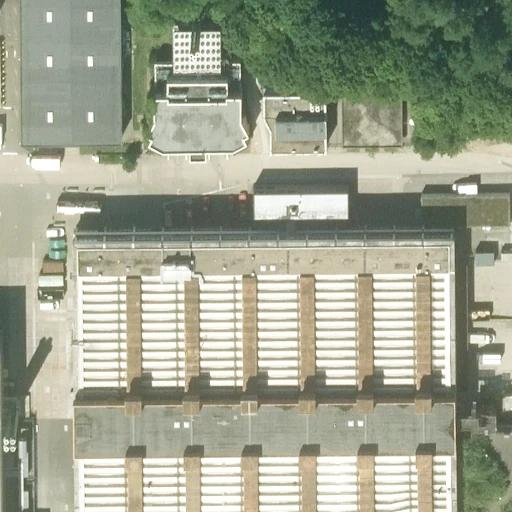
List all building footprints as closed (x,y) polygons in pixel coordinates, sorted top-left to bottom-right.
[(121,0),(21,0),(23,107),(122,106),(121,0)] [(173,0),(174,31),(155,31),(156,84),(145,103),(164,114),(231,112),(252,102),(242,82),(242,30),(222,31),(221,0),(173,0)] [(404,55),(342,56),(343,114),(404,113),(404,55)] [(328,56),(265,57),(266,79),(272,92),(272,115),(329,114),(328,56)] [(350,154),(256,155),(256,182),(282,181),(282,194),(298,193),(298,181),(350,181),(350,167),(350,154)] [(510,162),(423,163),(423,187),(445,186),(445,192),(456,192),(511,191),(510,162)] [(458,511),(459,511),(458,398),(458,346),(456,192),(445,192),(298,193),(282,194),(77,195),(78,349),(78,401),(79,511),(458,511)] [(6,300),(0,299),(0,511),(7,511),(6,385),(32,385),(32,364),(6,364),(6,300)]
